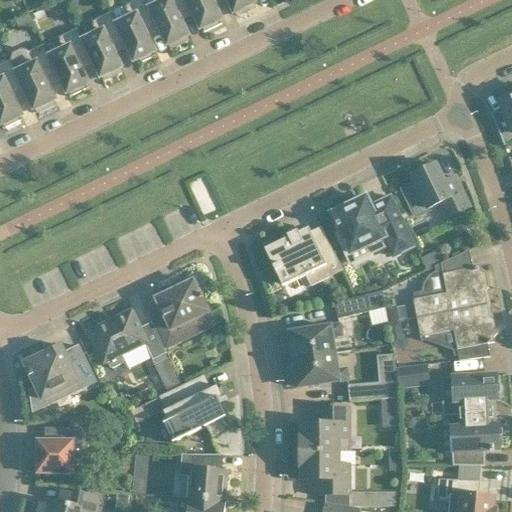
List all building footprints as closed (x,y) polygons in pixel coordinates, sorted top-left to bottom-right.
[(65,0),(65,2),(67,7),(72,9),(77,6),(79,1),(78,0),(65,0)] [(146,32),(158,27),(149,9),(150,8),(145,0),(138,0),(126,6),(127,19),(117,24),(116,25),(125,42),(124,43),(134,63),(137,61),(138,64),(136,65),(137,66),(156,56),(156,55),(154,56),(153,54),(155,52),(146,32)] [(158,27),(167,47),(170,45),(171,49),(188,41),(186,37),(189,36),(179,16),(191,11),(192,10),(186,0),(160,0),(161,3),(150,8),(149,9),(158,27)] [(186,0),(192,10),(191,11),(201,30),(203,29),(205,32),(203,32),(203,34),(223,24),(222,23),(221,24),(219,21),(222,20),(212,0),(213,0),(186,0)] [(226,0),(234,14),(236,13),(238,17),(255,9),(253,5),(256,4),(253,0),(226,0)] [(94,35),(83,40),(83,41),(92,59),(91,59),(100,79),(103,77),(105,81),(121,73),(120,69),(122,68),(113,48),(124,43),(125,42),(116,25),(117,24),(111,13),(93,22),(94,35)] [(83,41),(83,40),(78,29),(59,38),(61,51),(50,56),(49,57),(58,75),(67,95),(70,93),(71,96),(69,97),(70,98),(89,88),(89,87),(87,88),(86,86),(89,84),(79,65),(91,59),(92,59),(83,41)] [(14,53),(11,61),(17,72),(15,73),(24,91),(34,111),(36,110),(38,113),(55,105),(53,102),(55,100),(46,80),(58,75),(49,57),(50,56),(45,45),(30,52),(23,49),(14,53)] [(17,72),(11,61),(0,66),(0,125),(0,127),(3,125),(4,128),(3,129),(3,130),(23,120),(22,119),(21,120),(19,118),(22,116),(13,96),(24,91),(15,73),(17,72)] [(501,136),(505,147),(511,143),(511,96),(503,101),(500,102),(504,109),(492,115),(496,126),(501,136)] [(470,208),(459,186),(455,177),(444,183),(436,165),(433,166),(429,164),(423,167),(423,171),(412,176),(416,184),(395,194),(396,195),(403,191),(415,217),(441,204),(448,218),(470,208)] [(341,234),(337,236),(351,263),(352,263),(348,255),(367,246),(370,254),(388,246),(393,257),(416,247),(392,197),(371,208),(366,198),(363,200),(363,201),(357,204),(356,203),(351,206),(347,204),(336,209),(335,213),(332,215),(341,234)] [(287,236),(289,239),(265,250),(283,287),(306,276),(311,287),(331,278),(325,265),(336,259),(322,228),(311,233),(309,229),(299,234),(298,231),(287,236)] [(469,251),(441,265),(446,294),(413,300),(417,319),(488,305),(485,293),(488,289),(486,274),(481,271),(480,267),(473,268),(469,251)] [(165,319),(153,325),(165,350),(197,335),(194,321),(210,313),(203,299),(203,298),(202,295),(201,296),(200,293),(203,291),(196,276),(181,283),(182,287),(156,299),(165,319)] [(338,320),(370,313),(366,296),(335,304),(338,320)] [(454,331),(460,362),(490,358),(488,345),(495,343),(494,339),(497,335),(495,321),(490,317),(488,305),(417,319),(420,338),(454,331)] [(167,354),(165,350),(153,325),(152,323),(141,329),(133,311),(113,320),(114,324),(108,327),(107,327),(90,335),(104,365),(107,363),(110,369),(113,370),(124,364),(125,361),(123,355),(145,344),(153,361),(167,354)] [(400,323),(388,325),(390,336),(402,334),(400,323)] [(340,325),(290,333),(292,346),(290,348),(291,357),(294,359),(294,361),(335,354),(333,338),(342,336),(340,325)] [(46,352),(47,354),(25,365),(29,373),(28,374),(30,378),(31,377),(37,389),(30,392),(34,413),(52,404),(49,397),(73,386),(76,393),(96,383),(79,347),(64,354),(60,346),(46,352)] [(335,354),(294,361),(294,363),(292,366),(294,374),(296,376),(298,388),(349,381),(347,370),(338,371),(335,354)] [(399,390),(420,388),(418,367),(396,369),(399,390)] [(454,402),(442,403),(443,416),(459,415),(495,413),(494,401),(498,401),(497,394),(500,393),(500,384),(497,383),(496,375),(484,376),(463,377),(453,378),(453,379),(454,402)] [(397,382),(348,386),(350,403),(382,400),(398,399),(397,382)] [(227,433),(221,420),(226,418),(218,400),(222,397),(217,387),(193,398),(186,385),(159,398),(166,411),(163,412),(168,421),(163,424),(164,425),(168,423),(176,440),(172,442),(173,443),(207,427),(213,440),(227,433)] [(297,450),(297,453),(340,453),(340,439),(350,439),(350,410),(315,410),(315,424),(312,426),(311,425),(301,425),(301,435),(301,439),(298,439),(297,450)] [(451,428),(452,439),(453,467),(485,467),(484,452),(501,451),(500,447),(503,446),(503,441),(500,440),(500,436),(503,435),(502,430),(499,429),(499,425),(495,425),(495,413),(459,415),(459,427),(451,428)] [(82,429),(45,429),(45,441),(37,441),(37,458),(33,458),(33,470),(37,470),(37,475),(74,475),(74,448),(82,449),(82,429)] [(350,466),(340,466),(340,453),(297,453),(297,455),(299,467),(301,467),(301,470),(301,481),(311,481),(313,479),(316,482),(316,495),(350,495),(350,466)] [(191,478),(189,499),(226,502),(228,482),(225,481),(226,472),(218,471),(220,456),(182,456),(180,477),(191,478)] [(134,474),(132,492),(146,493),(147,475),(134,474)] [(440,502),(451,503),(450,511),(497,511),(498,509),(494,508),(495,500),(487,500),(480,501),(479,496),(480,482),(439,480),(437,498),(440,502)] [(32,511),(101,511),(104,498),(58,489),(55,502),(39,499),(38,503),(34,505),(32,511)] [(225,511),(226,502),(189,499),(187,511),(225,511)]
